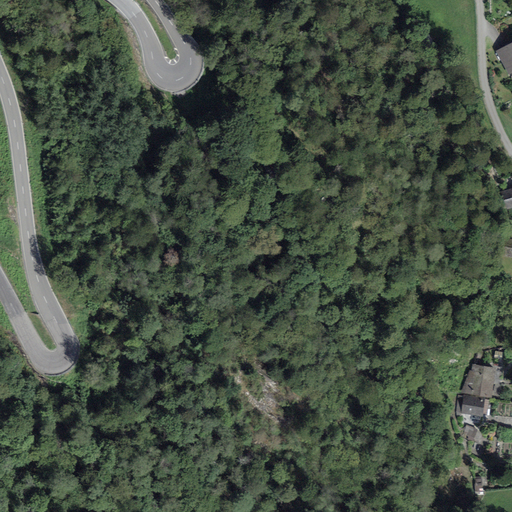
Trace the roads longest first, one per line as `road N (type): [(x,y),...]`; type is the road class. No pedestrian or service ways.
road 1 (tertiary): [(0,74),(35,271),(67,348),(56,361),(39,358),(0,284)]
road 2 (tertiary): [(153,0),(189,54),(185,74),(170,80),(154,71),(138,19),(118,0)]
road 3 (residential): [(511,153),(488,102),(478,0)]
